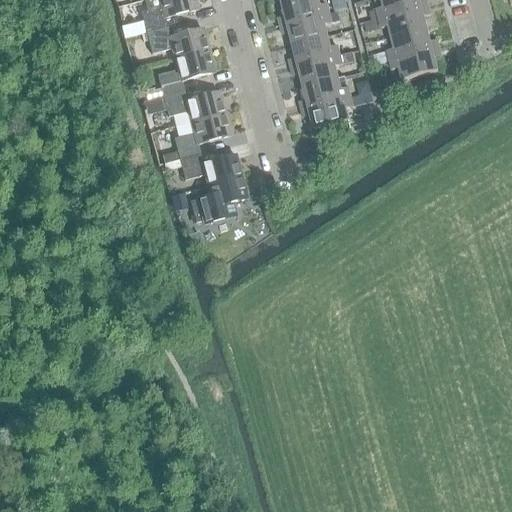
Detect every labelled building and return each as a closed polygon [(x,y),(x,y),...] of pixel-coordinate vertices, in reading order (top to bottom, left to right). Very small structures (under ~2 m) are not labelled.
[(146,0),(145,1),(148,13),(140,15),(146,36),(166,30),(164,21),(197,12),(193,0),(146,0)] [(285,19),(277,20),(280,29),(321,18),(328,16),(326,7),(319,9),(316,0),(301,0),(281,5),(285,19)] [(369,14),(371,23),(427,9),(425,0),(418,2),(417,0),(380,0),(383,10),(369,14)] [(423,19),(430,17),(427,9),(371,23),(374,32),(388,29),(391,40),(426,31),(423,19)] [(321,18),(280,29),(282,37),(289,35),(292,48),(327,39),(324,27),(331,26),(328,16),(321,18)] [(171,51),(174,62),(208,53),(202,32),(169,40),(166,30),(146,36),(151,56),(171,51)] [(389,63),(438,50),(436,42),(429,44),(426,31),(391,40),(394,52),(387,54),(389,63)] [(295,60),(288,62),(290,70),(332,60),(339,58),(337,49),(330,50),(327,39),(292,48),(295,60)] [(438,50),(389,63),(392,72),(399,71),(402,83),(437,74),(433,60),(440,59),(438,50)] [(213,75),(208,53),(174,62),(177,73),(157,78),(160,90),(144,94),(146,103),(183,94),(180,84),(213,75)] [(345,57),(339,58),(342,68),(348,66),(354,64),(352,55),(345,57)] [(332,60),(290,70),(292,79),(299,77),(303,90),(337,81),(335,69),(342,68),(339,58),(332,60)] [(306,102),(299,104),(301,112),(350,100),(347,91),(345,79),(337,81),(303,90),(306,102)] [(359,97),(371,94),(368,83),(356,86),(359,97)] [(185,104),(183,94),(146,103),(148,112),(164,108),(168,120),(188,114),(190,125),(224,117),(219,95),(185,104)] [(371,95),(361,97),(364,106),(373,104),(371,95)] [(350,100),(301,112),(303,121),(310,119),(313,132),(330,128),(348,123),(345,111),(352,109),(350,100)] [(173,141),(179,162),(199,157),(197,147),(230,138),(224,117),(190,125),(193,136),(173,141)] [(348,123),(330,128),(330,129),(331,134),(350,129),(348,123)] [(202,167),(199,157),(179,162),(182,175),(184,183),(204,178),(207,189),(241,180),(235,158),(202,167)] [(246,202),(241,180),(207,189),(210,199),(190,204),(195,226),(203,224),(203,228),(231,220),(228,206),(246,202)] [(174,212),(188,209),(184,194),(170,198),(174,212)] [(195,254),(205,250),(198,234),(189,238),(195,254)]
